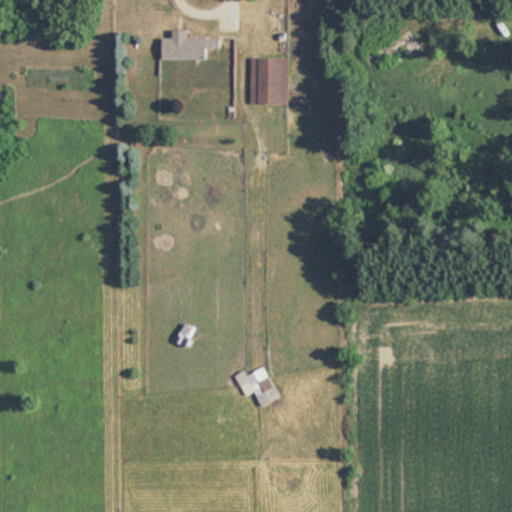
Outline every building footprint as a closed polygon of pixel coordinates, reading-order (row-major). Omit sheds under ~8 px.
[(424,47),(413,28),(366,57),(372,68),(404,48),(410,56),(424,47)] [(164,38),(164,58),(209,58),(209,49),(222,49),(222,38),(189,38),(189,30),(175,30),(175,38),(164,38)] [(252,104),(290,104),(290,57),(252,57),(252,104)] [(192,340),(183,334),(178,341),(187,347),(192,340)] [(248,375),(246,371),(237,376),(247,397),(256,392),(263,407),(281,398),(266,366),(248,375)]
